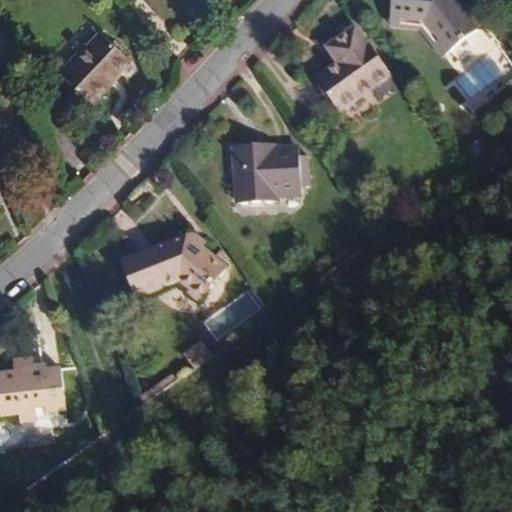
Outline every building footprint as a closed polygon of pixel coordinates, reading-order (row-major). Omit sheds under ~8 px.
[(453,0),(392,0),(392,2),(390,21),(423,24),(448,54),(479,30),(453,0)] [(420,30),(444,58),(448,54),(423,24),(390,21),(389,27),(420,30)] [(390,77),(355,27),(348,32),(337,40),(348,56),(338,63),(316,79),(340,112),(374,89),(390,77)] [(61,75),(90,101),(117,74),(123,68),(130,61),(101,32),(61,75)] [(338,63),(348,56),(337,40),(327,48),(338,63)] [(120,77),(117,74),(90,101),(93,104),(120,77)] [(397,86),(390,77),(374,89),(380,98),(397,86)] [(239,205),(280,202),(281,197),(302,195),(302,184),(310,184),(308,158),(300,159),(300,151),(273,152),(273,153),(260,154),(260,147),(246,147),(235,148),(239,205)] [(193,233),(188,238),(203,250),(207,243),(193,233)] [(139,297),(180,281),(191,289),(187,294),(198,303),(225,268),(203,250),(188,238),(153,251),(126,262),(139,297)] [(203,340),(184,354),(196,371),(215,357),(203,340)] [(14,361),(15,369),(35,367),(33,359),(14,361)] [(0,375),(0,409),(1,418),(20,416),(20,424),(50,421),(49,415),(67,412),(62,370),(48,372),(47,365),(35,367),(15,369),(16,373),(5,374),(0,375)]
